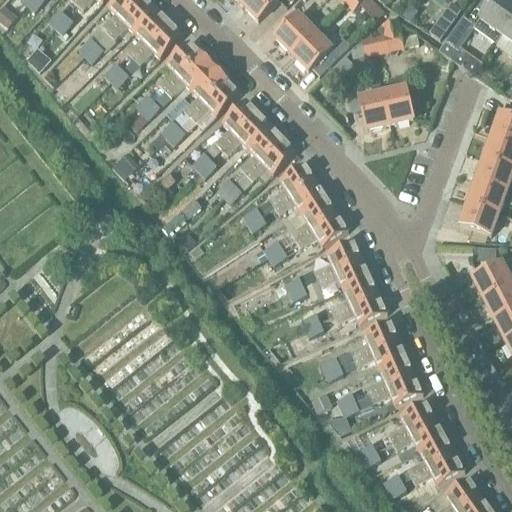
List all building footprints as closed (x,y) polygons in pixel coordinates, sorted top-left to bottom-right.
[(28,10),(36,0),(25,0),(22,5),(28,10)] [(40,0),(36,0),(28,10),(35,16),(46,4),(40,0)] [(83,0),(77,7),(83,13),(94,0),(103,7),(108,0),(83,0)] [(108,38),(144,3),(141,0),(120,0),(109,12),(116,19),(103,33),(108,38)] [(231,0),(241,9),(249,0),(231,0)] [(277,0),(249,0),(241,9),(258,26),(281,4),(277,0)] [(360,0),(351,0),(345,6),(353,15),(364,4),(360,0)] [(368,1),(361,7),(370,17),(378,10),(369,0),(368,1)] [(377,0),(386,9),(394,0),(393,0),(377,0)] [(502,42),(511,27),(511,11),(498,1),(480,27),(502,42)] [(135,39),(157,16),(144,3),(108,38),(115,45),(128,31),(135,39)] [(441,43),(462,14),(451,6),(430,35),(441,43)] [(0,10),(0,28),(5,32),(13,19),(0,10)] [(55,33),(66,21),(60,16),(50,28),(55,33)] [(134,62),(169,27),(157,16),(135,39),(141,45),(129,57),(134,62)] [(291,59),(314,37),(298,20),(275,42),(291,59)] [(66,21),(55,33),(63,39),(73,26),(66,21)] [(458,53),(475,30),(464,22),(446,45),(458,53)] [(401,39),(399,26),(397,26),(382,30),(384,40),(374,42),(377,59),(408,51),(405,38),(401,39)] [(169,27),(134,62),(141,68),(153,56),(160,64),(183,41),(169,27)] [(511,49),(511,27),(502,42),(511,49)] [(314,37),(291,59),(309,77),(331,55),(314,37)] [(377,59),(374,42),(362,45),(366,61),(377,59)] [(86,60),(97,50),(91,43),(80,54),(86,60)] [(166,96),(202,61),(188,47),(166,70),(172,77),(159,89),(166,96)] [(97,50),(86,60),(92,66),(103,55),(97,50)] [(191,96),(214,73),(202,61),(166,96),(171,101),(184,89),(191,96)] [(111,85),(122,74),(116,68),(105,80),(111,85)] [(191,120),(226,86),(214,73),(191,96),(198,103),(186,115),(191,120)] [(122,74),(111,85),(118,92),(129,80),(122,74)] [(226,86),(191,120),(198,127),(210,115),(217,122),(239,100),(226,86)] [(357,93),(345,96),(350,116),(361,114),(359,105),(357,93)] [(383,99),(390,130),(412,125),(405,94),(383,99)] [(366,136),(390,130),(383,99),(359,105),(361,114),(366,136)] [(144,117),(154,107),(147,100),(137,111),(144,117)] [(222,153),(258,119),(245,106),(223,128),(229,135),(216,146),(222,153)] [(154,107),(144,117),(149,122),(159,112),(154,107)] [(247,153),(270,131),(258,119),(222,153),(228,159),(241,146),(247,153)] [(492,141),(511,148),(511,123),(500,119),(492,141)] [(115,156),(138,137),(129,126),(107,145),(115,156)] [(168,143),(178,133),(172,127),(161,137),(168,143)] [(247,178),(282,144),(270,131),(247,153),(255,161),(242,173),(247,178)] [(178,133),(168,143),(174,150),(185,139),(178,133)] [(511,172),(511,148),(492,141),(484,162),(511,172)] [(282,144),(247,178),(253,184),(266,172),(273,180),(296,158),(282,144)] [(117,184),(133,173),(122,157),(106,168),(117,184)] [(199,175),(210,165),(204,158),(193,168),(199,175)] [(511,186),(511,182),(511,172),(484,162),(477,184),(494,190),(511,196),(511,186)] [(210,165),(199,175),(205,182),(217,172),(210,165)] [(275,211),(315,186),(305,170),(278,187),(284,195),(271,204),(275,211)] [(242,173),(229,186),(234,191),(247,178),(242,173)] [(158,200),(175,185),(168,178),(152,193),(158,200)] [(511,196),(494,190),(477,184),(468,207),(499,218),(504,205),(511,208),(511,196)] [(224,201),(234,191),(229,186),(219,196),(224,201)] [(298,218),(325,201),(315,186),(275,211),(280,218),(293,210),(298,218)] [(234,191),(224,201),(231,208),(241,198),(234,191)] [(297,245),(337,220),(325,201),(298,218),(305,229),(292,237),(297,245)] [(189,223),(201,211),(194,204),(182,216),(189,223)] [(271,204),(256,212),(257,213),(260,219),(275,211),(271,204)] [(490,243),(499,218),(468,207),(459,231),(490,243)] [(248,228),(261,220),(260,219),(257,213),(244,221),(248,228)] [(170,238),(186,225),(180,218),(164,231),(170,238)] [(261,220),(248,228),(253,237),(266,229),(261,220)] [(337,220),(297,245),(301,252),(314,244),(320,254),(347,236),(337,220)] [(318,284),(361,264),(352,245),(325,257),(331,270),(315,277),(318,284)] [(270,262),(283,254),(278,247),(265,255),(270,262)] [(283,254),(270,262),(273,269),(287,261),(283,254)] [(234,294),(256,285),(244,260),(223,270),(234,294)] [(262,267),(261,268),(265,274),(273,269),(270,262),(262,267)] [(342,294),(369,281),(361,264),(318,284),(323,293),(338,286),(342,294)] [(483,304),(510,289),(500,269),(472,283),(483,304)] [(335,320),(378,299),(369,281),(342,294),(347,306),(331,313),(335,320)] [(289,297),(303,291),(300,283),(286,289),(289,297)] [(494,324),(511,314),(511,292),(510,289),(483,304),(494,324)] [(303,291),(289,297),(293,306),(307,300),(303,291)] [(378,299),(335,320),(339,328),(354,320),(358,330),(386,318),(378,299)] [(505,346),(511,342),(511,314),(494,324),(505,346)] [(305,333),(319,327),(316,320),(302,326),(305,333)] [(319,327),(305,333),(309,342),(323,335),(319,327)] [(356,366),(399,346),(390,327),(364,338),(368,349),(352,356),(356,366)] [(380,375),(407,364),(399,346),(356,366),(359,373),(376,366),(380,375)] [(327,378),(340,372),(336,364),(323,370),(327,378)] [(370,400),(414,381),(407,364),(380,375),(384,385),(367,393),(370,400)] [(340,372),(327,378),(330,386),(343,380),(340,372)] [(414,381),(370,400),(374,409),(391,401),(395,411),(422,399),(414,381)] [(342,413),(355,407),(352,399),(338,405),(342,413)] [(318,416),(332,410),(327,400),(314,406),(318,416)] [(355,407),(342,413),(346,421),(359,415),(355,407)] [(394,448),(435,425),(426,407),(400,421),(405,431),(389,439),(394,448)] [(419,457),(445,442),(435,425),(394,448),(398,455),(414,447),(419,457)] [(413,483),(455,460),(445,442),(419,457),(424,466),(408,475),(413,483)] [(363,464),(377,457),(372,449),(359,456),(363,464)] [(377,457),(363,464),(367,471),(380,464),(377,457)] [(455,460),(413,483),(417,490),(433,481),(438,491),(464,477),(455,460)] [(376,485),(393,476),(391,472),(374,482),(376,485)] [(390,496),(403,488),(399,480),(385,488),(390,496)] [(464,511),(480,501),(468,484),(444,500),(452,511),(450,511),(464,511)] [(394,503),(400,499),(407,495),(403,488),(390,496),(394,503)] [(394,503),(401,511),(410,511),(431,499),(428,494),(417,501),(416,498),(403,505),(400,499),(394,503)] [(488,511),(480,501),(464,511),(488,511)]
